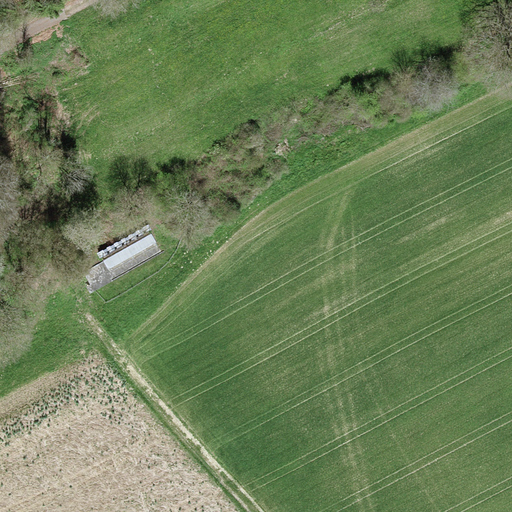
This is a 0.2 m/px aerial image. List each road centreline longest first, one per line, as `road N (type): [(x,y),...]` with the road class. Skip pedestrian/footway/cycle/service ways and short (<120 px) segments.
road 1 (track): [(0,288),(45,283),(70,296),(262,511)]
road 2 (track): [(0,59),(116,0)]
